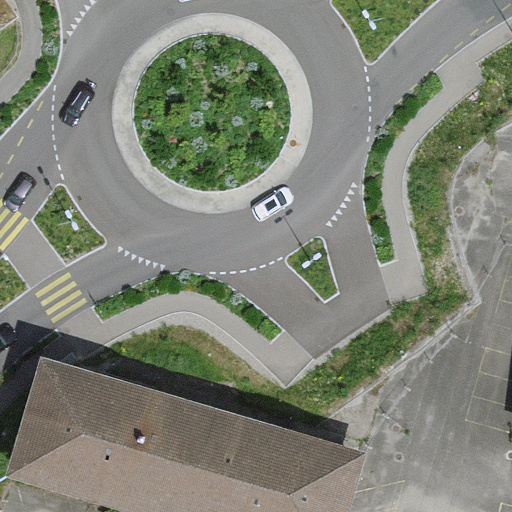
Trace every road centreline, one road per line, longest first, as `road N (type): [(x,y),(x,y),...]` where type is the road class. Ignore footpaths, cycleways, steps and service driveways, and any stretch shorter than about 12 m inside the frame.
road 1 (secondary): [(149,229),(200,243),(271,229),(324,182),(342,108)]
road 2 (secondary): [(0,329),(149,229)]
road 3 (secondary): [(342,108),(414,54),(466,0)]
road 4 (secondary): [(136,6),(93,56),(80,128)]
road 5 (secondary): [(342,108),(326,51),(280,2)]
road 6 (secondary): [(80,128),(101,185),(149,229)]
